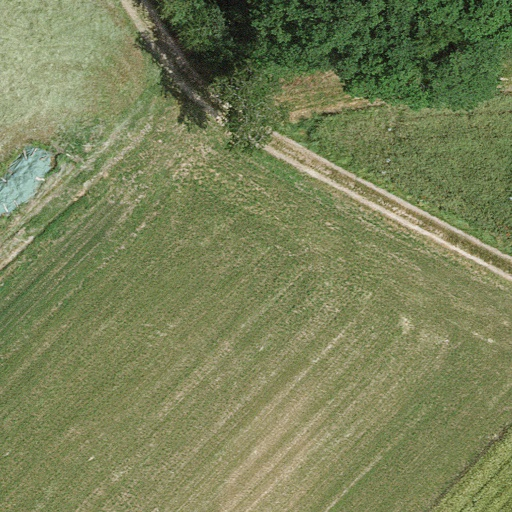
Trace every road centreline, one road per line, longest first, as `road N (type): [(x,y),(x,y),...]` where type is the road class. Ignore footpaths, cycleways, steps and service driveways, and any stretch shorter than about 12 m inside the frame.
road 1 (track): [(204,95),(243,127),(511,272)]
road 2 (track): [(204,95),(511,70)]
